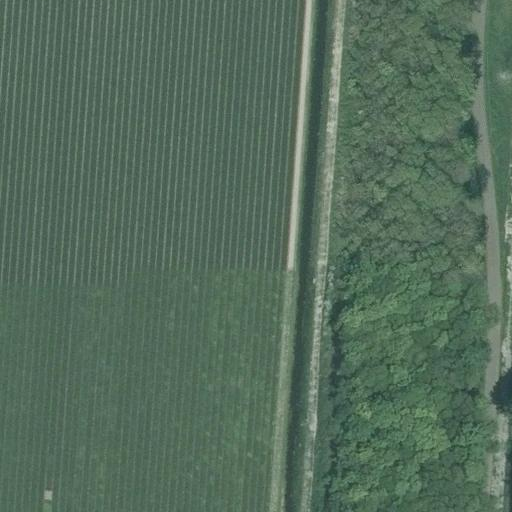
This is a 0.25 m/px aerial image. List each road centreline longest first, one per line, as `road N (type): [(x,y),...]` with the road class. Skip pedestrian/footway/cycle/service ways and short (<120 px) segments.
road 1 (unknown): [(342,0),(306,511)]
road 2 (unclassified): [(486,511),(493,279),(476,76),(482,0)]
